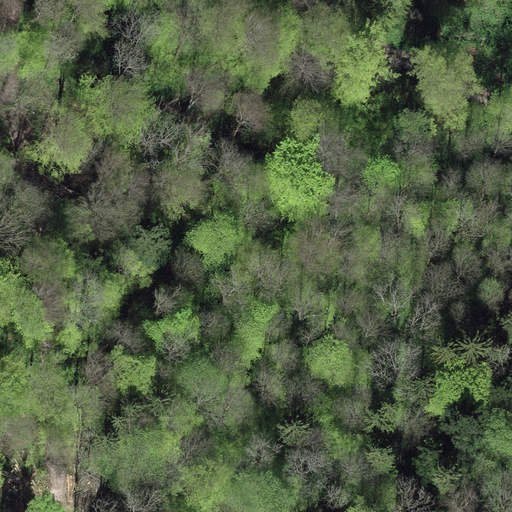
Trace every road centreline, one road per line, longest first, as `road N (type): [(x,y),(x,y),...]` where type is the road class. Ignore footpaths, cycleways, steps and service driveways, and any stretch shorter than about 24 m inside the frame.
road 1 (track): [(60,511),(34,184),(5,58),(11,0)]
road 2 (track): [(302,0),(334,28),(511,108)]
